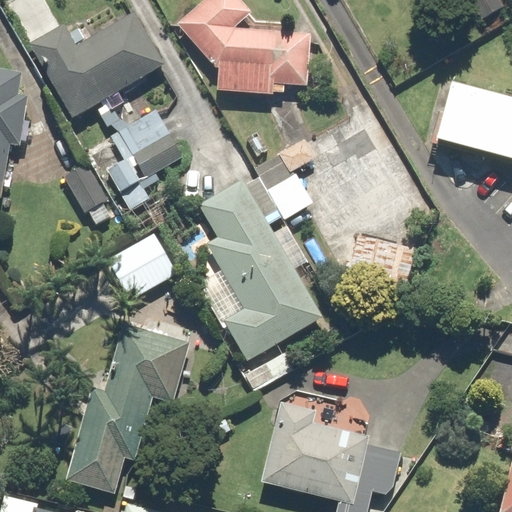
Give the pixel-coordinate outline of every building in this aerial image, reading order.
[(306,38),(233,33),(250,18),(234,0),(206,0),(174,28),(202,59),(212,72),(210,95),(302,101),(306,38)] [(495,0),(463,0),(477,24),(501,10),(495,0)] [(62,27),(25,49),(39,73),(38,74),(68,124),(160,69),(128,17),(75,49),(62,27)] [(0,74),(0,183),(19,78),(0,74)] [(511,107),(444,90),(429,146),(511,168),(511,107)] [(177,160),(153,115),(117,134),(131,160),(105,174),(127,214),(165,193),(154,173),(177,160)] [(288,176),(310,162),(297,143),(275,158),(288,176)] [(95,230),(110,220),(100,204),(105,201),(85,170),(62,186),(83,217),(85,215),(95,230)] [(292,178),(265,195),(282,223),(309,206),(292,178)] [(196,210),(215,243),(206,248),(243,312),(221,324),(244,364),(292,336),(291,336),(319,320),(240,185),(196,210)] [(109,266),(128,299),(170,274),(150,241),(109,266)] [(121,461),(130,463),(142,421),(144,421),(149,404),(168,410),(186,347),(120,328),(102,391),(101,397),(87,393),(63,484),(112,497),(121,461)] [(273,420),(256,488),(332,506),(330,511),(366,511),(369,497),(388,501),(398,457),(364,449),(366,443),(309,429),(312,417),(276,408),(273,420)] [(511,511),(511,467),(506,466),(495,511),(511,511)] [(71,511),(23,502),(20,511),(71,511)]
